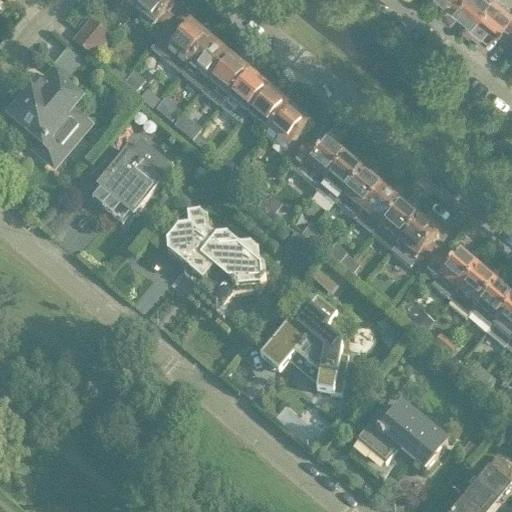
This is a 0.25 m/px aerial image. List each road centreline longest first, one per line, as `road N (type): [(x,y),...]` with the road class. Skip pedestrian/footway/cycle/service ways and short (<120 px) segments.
road 1 (residential): [(344,511),(0,220)]
road 2 (residential): [(511,235),(228,0)]
road 3 (residential): [(386,0),(511,104)]
